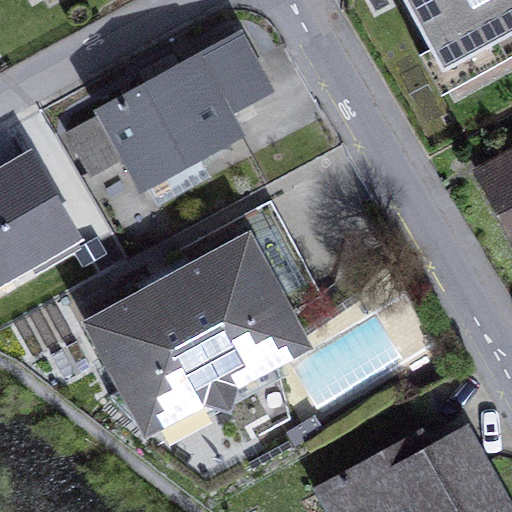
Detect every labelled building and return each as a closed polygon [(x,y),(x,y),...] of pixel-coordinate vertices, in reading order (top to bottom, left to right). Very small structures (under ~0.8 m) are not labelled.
[(511,0),(405,0),(432,49),(444,71),(501,40),(511,34),(511,0)] [(199,158),(242,135),(230,115),(227,108),(267,86),(239,35),(178,68),(171,56),(140,73),(146,85),(99,111),(102,116),(70,134),(91,173),(123,155),(142,189),(148,186),(199,158)] [(501,40),(444,71),(432,49),(420,55),(442,95),(510,58),(501,40)] [(227,108),(230,115),(271,93),(267,86),(227,108)] [(511,155),(481,173),(511,229),(511,155)] [(0,280),(75,237),(29,158),(0,175),(0,280)] [(148,186),(158,205),(210,177),(199,158),(148,186)] [(303,341),(289,316),(317,301),(265,205),(181,250),(187,261),(192,270),(163,286),(228,408),(239,377),(279,354),(303,341)] [(163,286),(192,270),(187,261),(138,288),(143,297),(163,286)] [(156,426),(204,400),(228,408),(163,286),(143,297),(119,309),(108,289),(82,302),(126,389),(139,393),(156,426)] [(239,377),(228,408),(289,374),(279,354),(239,377)] [(144,433),(156,426),(139,393),(126,389),(110,398),(144,433)] [(156,426),(165,442),(228,408),(204,400),(156,426)] [(483,465),(488,462),(470,430),(458,437),(475,469),(483,465)] [(417,436),(390,451),(400,469),(427,454),(417,436)] [(509,511),(483,465),(475,469),(458,437),(427,454),(400,469),(390,451),(346,475),(363,505),(366,511),(509,511)] [(324,487),(337,511),(350,511),(363,505),(346,475),(324,487)]
